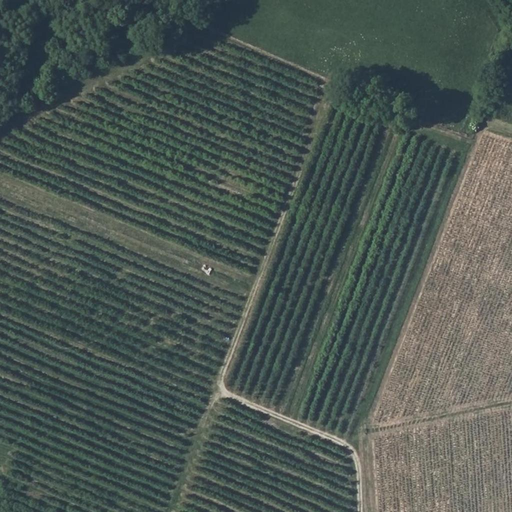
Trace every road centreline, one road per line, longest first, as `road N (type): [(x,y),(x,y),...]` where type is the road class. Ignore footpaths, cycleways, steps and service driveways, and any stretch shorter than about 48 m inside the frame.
road 1 (track): [(358,464),(357,430),(456,161),(458,122),(502,16),(487,0)]
road 2 (track): [(361,511),(358,464),(349,450),(226,396),(218,382),(305,144)]
road 3 (track): [(239,0),(0,143)]
